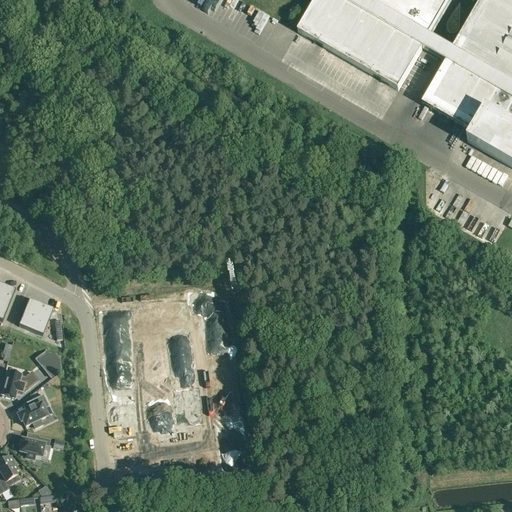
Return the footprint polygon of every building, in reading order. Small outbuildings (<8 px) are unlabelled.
[(511,0),(316,0),(298,33),(398,91),(423,50),(446,64),(422,105),(472,134),(467,143),(511,168),(511,0)] [(16,291),(13,291),(8,288),(0,285),(0,321),(3,323),(16,291)] [(29,302),(19,327),(42,337),(52,312),(53,311),(29,301),(29,302)] [(55,355),(41,366),(51,379),(62,370),(61,357),(55,355)] [(25,379),(21,378),(8,374),(1,397),(14,401),(16,394),(22,395),(22,394),(23,390),(27,391),(38,382),(32,374),(25,379)] [(43,396),(29,403),(31,408),(28,410),(28,411),(17,416),(21,424),(22,423),(25,428),(32,425),(35,430),(43,426),(40,421),(48,417),(44,410),(48,407),(43,396)] [(50,441),(39,439),(37,444),(21,441),(19,448),(21,448),(20,454),(27,455),(26,459),(34,461),(35,457),(41,459),(44,446),(49,447),(50,441)] [(55,440),(53,449),(62,452),(65,443),(55,440)] [(0,481),(0,495),(10,490),(9,488),(20,482),(15,473),(18,471),(10,457),(4,461),(3,460),(0,461),(0,473),(4,480),(0,481)]
